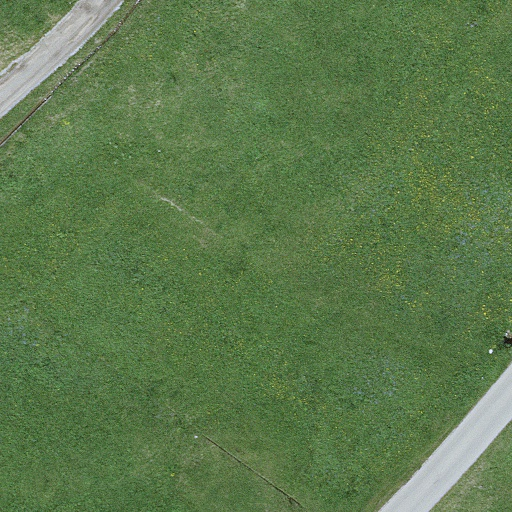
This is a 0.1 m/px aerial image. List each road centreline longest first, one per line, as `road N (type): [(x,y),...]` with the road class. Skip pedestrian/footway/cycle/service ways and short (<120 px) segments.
road 1 (unclassified): [(511,388),(399,511)]
road 2 (residential): [(0,94),(93,0)]
